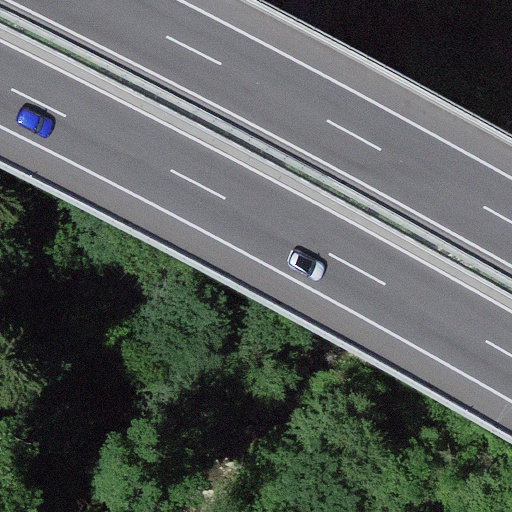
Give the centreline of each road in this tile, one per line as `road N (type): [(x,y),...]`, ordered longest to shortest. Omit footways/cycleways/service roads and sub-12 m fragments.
road 1 (motorway): [(0,90),(511,362)]
road 2 (motorway): [(511,214),(109,0)]
